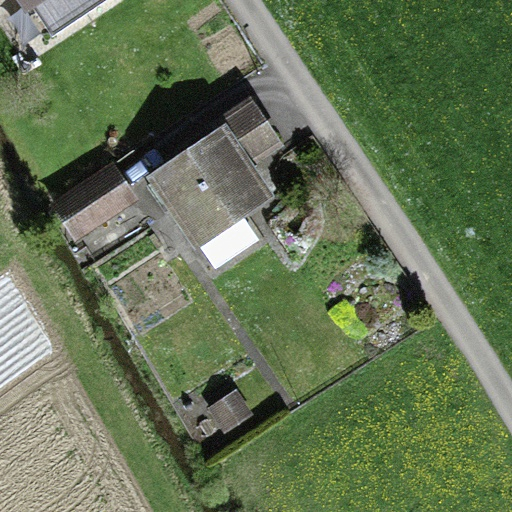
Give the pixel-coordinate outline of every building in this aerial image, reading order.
[(53,45),(118,0),(11,0),(27,22),(33,17),(53,45)] [(147,0),(157,14),(173,4),(171,0),(147,0)] [(12,59),(23,76),(41,64),(29,47),(12,59)] [(276,204),(255,172),(284,152),(247,98),(184,141),(192,153),(145,185),(211,281),(240,261),(238,258),(258,244),(245,225),(276,204)] [(114,165),(48,206),(73,246),(139,204),(114,165)] [(253,421),(236,392),(208,409),(225,437),(253,421)]
